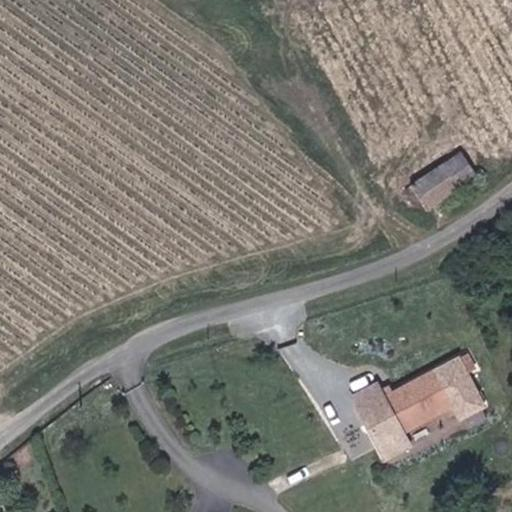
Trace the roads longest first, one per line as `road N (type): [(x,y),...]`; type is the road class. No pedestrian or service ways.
road 1 (unclassified): [(511,194),(475,222),(367,272),(143,341),(80,378),(0,442)]
road 2 (unknown): [(143,341),(165,405),(200,447),(304,511)]
